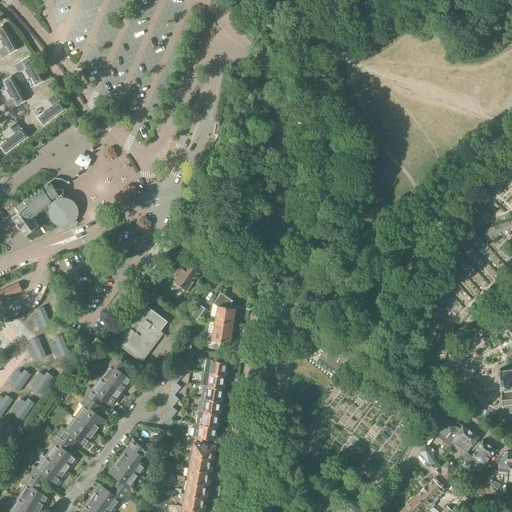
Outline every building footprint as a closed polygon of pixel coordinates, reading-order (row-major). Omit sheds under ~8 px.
[(1,22),(0,22),(0,39),(6,51),(15,46),(1,22)] [(30,52),(21,57),(35,82),(44,77),(30,52)] [(11,76),(3,81),(17,106),(25,101),(11,76)] [(60,101),(37,118),(43,126),(66,109),(60,101)] [(22,129),(0,145),(0,146),(5,154),(28,137),(22,129)] [(63,189),(55,189),(50,182),(15,207),(19,212),(12,218),(26,236),(39,226),(32,217),(34,215),(35,216),(47,207),(50,208),(50,211),(50,213),(50,214),(50,215),(50,216),(51,218),(52,219),(53,220),(53,221),(54,222),(56,223),(57,224),(58,225),(61,223),(64,226),(65,226),(67,226),(68,225),(69,227),(76,221),(75,220),(76,219),(76,218),(77,216),(74,213),(77,211),(77,209),(77,208),(76,206),(76,205),(75,204),(74,203),(73,202),(72,201),(70,200),(69,199),(68,199),(66,198),(65,198),(64,198),(63,198),(63,189)] [(187,291),(203,268),(190,258),(174,281),(187,291)] [(145,283),(156,290),(165,279),(154,271),(145,283)] [(0,290),(0,300),(22,291),(18,283),(0,290)] [(233,324),(236,309),(231,308),(232,300),(221,292),(213,303),(218,307),(216,321),(233,324)] [(199,304),(189,317),(198,319),(206,308),(199,304)] [(133,333),(126,342),(143,355),(150,345),(151,346),(158,337),(155,334),(158,330),(159,331),(166,322),(146,306),(136,319),(138,321),(143,324),(136,333),(134,332),(135,332),(132,329),(131,331),(133,333)] [(230,343),(233,324),(216,321),(213,340),(230,343)] [(192,342),(187,341),(188,337),(183,336),(182,340),(180,339),(177,346),(191,349),(192,342)] [(326,350),(320,358),(338,370),(332,379),(337,383),(347,370),(353,361),(348,358),(351,355),(331,341),(325,349),(326,350)] [(103,378),(121,392),(128,384),(125,382),(128,378),(122,373),(127,366),(113,356),(107,364),(112,367),(103,378)] [(173,371),(178,371),(185,364),(180,359),(175,359),(173,371)] [(207,359),(205,372),(226,376),(228,363),(207,359)] [(511,368),(500,370),(501,381),(500,381),(501,393),(502,393),(503,405),(511,404),(511,368)] [(183,376),(178,371),(173,371),(172,378),(171,383),(176,384),(183,376)] [(203,372),(201,385),(203,385),(224,389),(226,376),(205,372),(203,372)] [(84,395),(98,405),(103,399),(109,404),(113,399),(115,401),(121,392),(103,378),(93,391),(89,388),(84,395)] [(181,388),(176,384),(171,383),(169,395),(174,395),(181,388)] [(203,385),(201,398),(205,399),(222,402),(224,389),(203,385)] [(100,406),(98,405),(84,395),(86,396),(82,403),(86,406),(76,418),(96,433),(102,424),(99,422),(102,418),(96,413),(100,406)] [(179,400),(174,395),(169,395),(167,406),(173,407),(179,400)] [(199,398),(197,411),(199,411),(203,412),(220,415),(222,402),(205,399),(201,398),(199,398)] [(177,412),(173,407),(167,406),(166,419),(171,419),(177,412)] [(199,411),(196,424),(217,428),(220,415),(203,412),(199,411)] [(453,441),(460,429),(456,426),(457,425),(444,417),(434,431),(440,435),(439,436),(440,439),(450,446),(453,441)] [(90,441),(96,433),(76,418),(67,430),(63,428),(58,434),(72,445),(76,438),(83,443),(87,439),(90,441)] [(195,424),(193,436),(194,437),(210,439),(215,440),(217,428),(196,424),(195,424)] [(472,446),(478,436),(463,426),(460,429),(453,441),(457,444),(457,446),(466,453),(467,451),(468,451),(471,445),(472,446)] [(67,451),(72,445),(58,434),(53,441),(57,445),(48,457),(67,471),(73,463),(71,461),(74,456),(67,451)] [(194,437),(191,456),(213,459),(215,446),(209,445),(210,439),(194,437)] [(145,450),(148,445),(140,438),(136,443),(134,441),(120,459),(140,474),(146,466),(140,462),(148,452),(145,450)] [(485,465),(496,450),(483,441),(477,449),(471,458),(477,463),(481,462),(485,465)] [(425,444),(419,452),(420,453),(429,463),(435,462),(432,449),(425,444)] [(511,452),(507,452),(506,452),(499,460),(498,469),(509,470),(509,466),(508,466),(508,464),(511,464),(511,452)] [(191,456),(189,468),(210,472),(213,459),(191,456)] [(61,479),(67,471),(48,457),(39,469),(35,466),(29,473),(43,483),(44,482),(47,477),(54,482),(58,478),(61,479)] [(130,487),(140,474),(120,459),(114,468),(116,470),(113,474),(119,479),(115,485),(130,496),(134,490),(130,487)] [(442,473),(447,479),(453,473),(453,465),(448,460),(442,465),(442,473)] [(468,470),(471,465),(465,462),(462,467),(468,470)] [(189,468),(187,481),(208,485),(210,472),(189,468)] [(493,469),(486,477),(490,479),(496,471),(493,469)] [(38,490),(43,483),(29,473),(24,483),(28,485),(20,498),(41,510),(46,501),(43,499),(46,495),(38,490)] [(439,498),(436,495),(442,489),(433,479),(415,496),(425,506),(430,511),(452,511),(453,511),(447,506),(441,511),(438,511),(433,507),(435,505),(435,502),(439,498)] [(492,480),(489,483),(497,490),(499,487),(492,480)] [(187,481),(185,494),(206,498),(208,485),(187,481)] [(467,497),(469,495),(454,483),(452,485),(467,497)] [(124,504),(130,496),(115,485),(110,492),(103,487),(100,491),(97,490),(91,498),(110,511),(111,511),(120,501),(124,504)] [(464,500),(467,497),(452,485),(450,489),(464,500)] [(185,494),(182,507),(204,511),(206,498),(185,494)] [(419,511),(425,506),(415,496),(399,511),(419,511)] [(39,511),(41,510),(20,498),(12,511),(8,509),(6,511),(39,511)] [(110,511),(91,498),(85,506),(87,508),(84,511),(110,511)]
